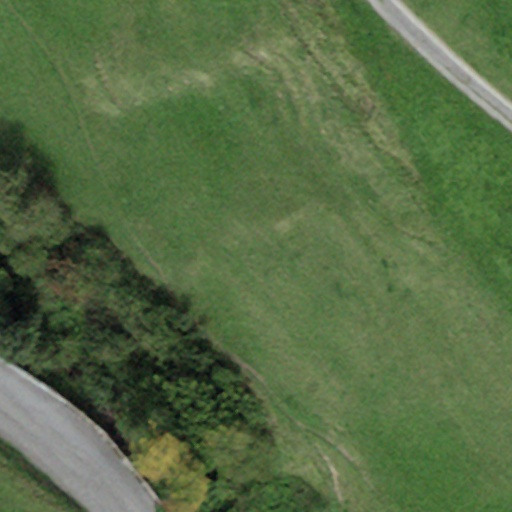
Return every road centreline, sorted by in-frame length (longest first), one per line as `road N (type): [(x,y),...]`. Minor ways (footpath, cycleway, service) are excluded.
road 1 (track): [(511,117),(421,42),(386,0)]
road 2 (tertiary): [(0,393),(124,511)]
